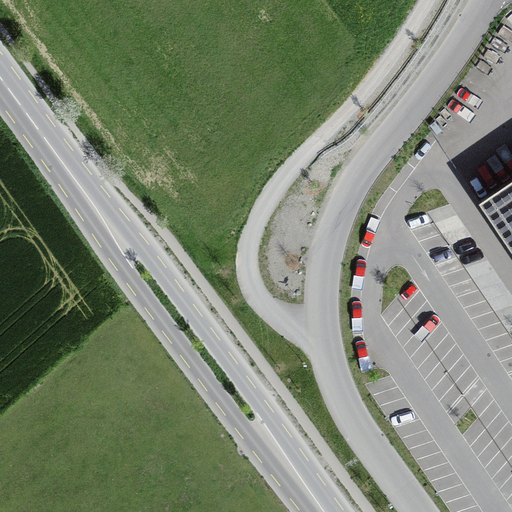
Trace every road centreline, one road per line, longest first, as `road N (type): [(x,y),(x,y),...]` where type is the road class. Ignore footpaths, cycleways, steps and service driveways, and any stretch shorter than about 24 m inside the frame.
road 1 (unclassified): [(416,511),(353,423),(335,383),(321,316),(322,271),(354,183),(487,0)]
road 2 (primary): [(324,511),(0,74)]
